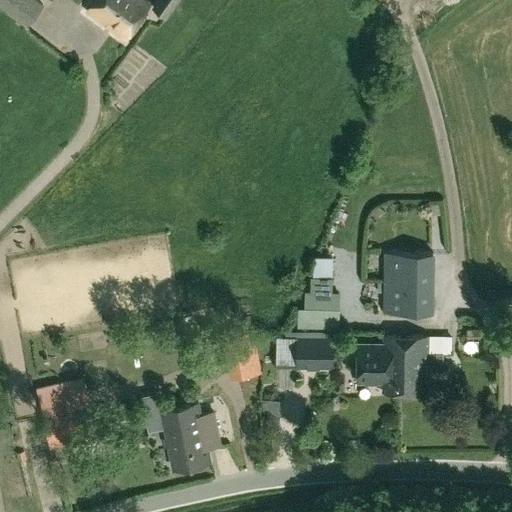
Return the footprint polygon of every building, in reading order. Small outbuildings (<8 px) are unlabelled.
[(44,3),(39,0),(0,0),(0,4),(28,25),(44,3)] [(96,0),(88,12),(125,38),(149,4),(143,0),(96,0)] [(158,0),(154,7),(167,17),(179,0),(158,0)] [(434,252),(384,251),(383,312),(433,313),(434,252)] [(509,290),(487,290),(487,302),(509,303),(509,290)] [(297,325),(339,327),(340,309),(298,307),(297,325)] [(262,371),(254,330),(223,335),(231,377),(262,371)] [(272,357),(290,357),(290,332),(273,331),(272,357)] [(383,334),(383,341),(383,343),(357,342),(357,382),(382,383),(382,391),(397,391),(397,363),(393,363),(394,335),(383,334)] [(397,391),(426,392),(426,380),(431,380),(431,371),(443,371),(444,353),(454,354),(455,337),(426,335),(394,335),(393,363),(397,363),(397,391)] [(334,368),(335,337),(298,336),(297,367),(334,368)] [(98,437),(85,381),(84,375),(37,387),(50,448),(98,437)] [(199,402),(162,409),(174,468),(210,461),(208,447),(221,445),(214,412),(201,414),(199,402)]
